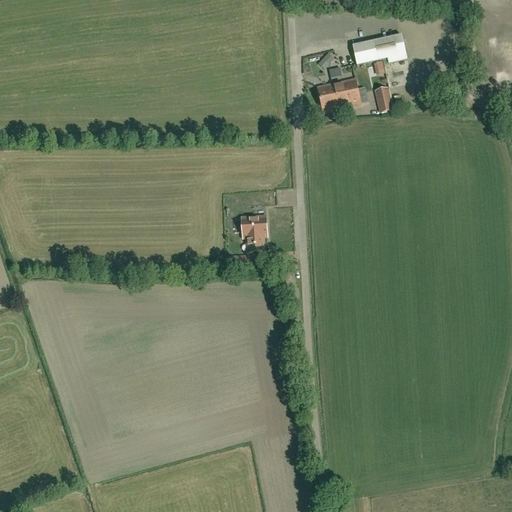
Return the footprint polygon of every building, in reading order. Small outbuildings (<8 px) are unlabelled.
[(402,36),(353,47),(357,66),(388,60),(389,65),(408,61),(402,36)] [(333,56),(321,62),(324,70),(336,64),(333,56)] [(333,79),(343,78),(342,71),(332,71),(333,79)] [(324,114),(343,110),(361,106),(355,81),(319,89),(324,114)] [(389,89),(375,92),(380,115),(393,112),(389,89)] [(248,240),(249,255),(265,254),(264,239),(267,238),(266,219),(254,220),(254,219),(243,219),(243,221),(242,221),(243,240),(248,240)] [(232,259),(232,267),(250,266),(249,257),(232,259)]
